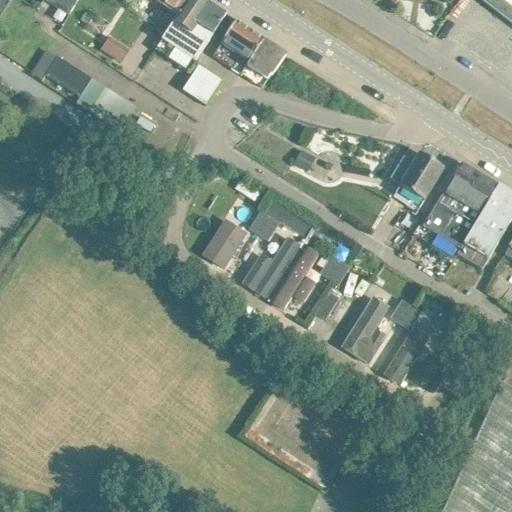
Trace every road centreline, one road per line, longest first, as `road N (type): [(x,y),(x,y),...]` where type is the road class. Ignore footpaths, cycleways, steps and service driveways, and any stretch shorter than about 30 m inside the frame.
road 1 (residential): [(428,415),(484,322),(474,308),(207,147)]
road 2 (residential): [(428,415),(181,266),(171,250),(173,215),(207,147)]
road 3 (residential): [(207,147),(221,116),(251,97),(393,136),(438,117)]
road 4 (tertiary): [(438,117),(255,0)]
road 5 (unclassified): [(511,115),(330,0)]
